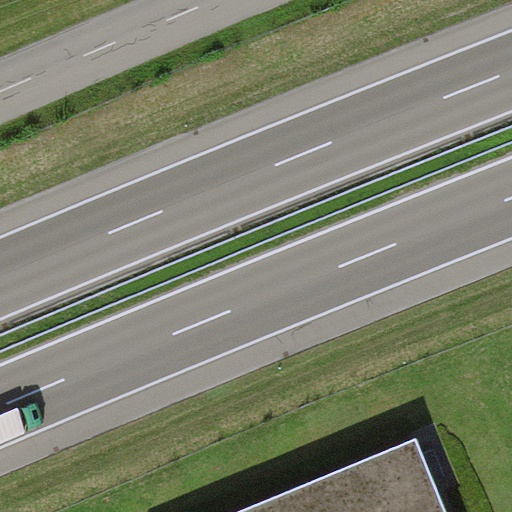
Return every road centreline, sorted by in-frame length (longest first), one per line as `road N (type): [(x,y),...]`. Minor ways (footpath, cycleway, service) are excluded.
road 1 (motorway): [(0,409),(511,200)]
road 2 (motorway): [(511,73),(0,281)]
road 3 (unclassified): [(0,91),(219,0)]
